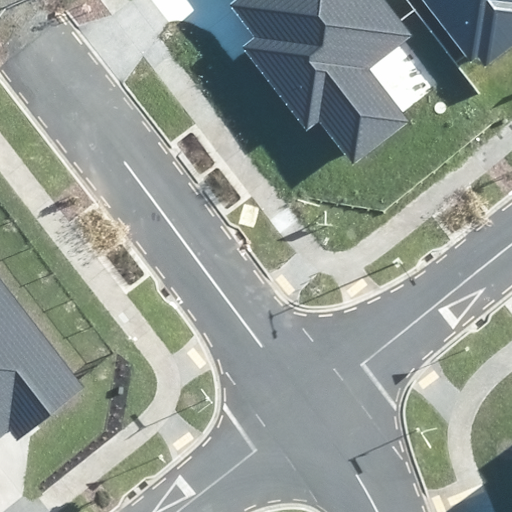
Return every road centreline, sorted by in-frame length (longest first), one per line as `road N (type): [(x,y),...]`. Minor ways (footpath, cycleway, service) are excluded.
road 1 (residential): [(318,416),(31,0)]
road 2 (residential): [(511,257),(318,416)]
road 3 (residential): [(318,416),(200,511)]
